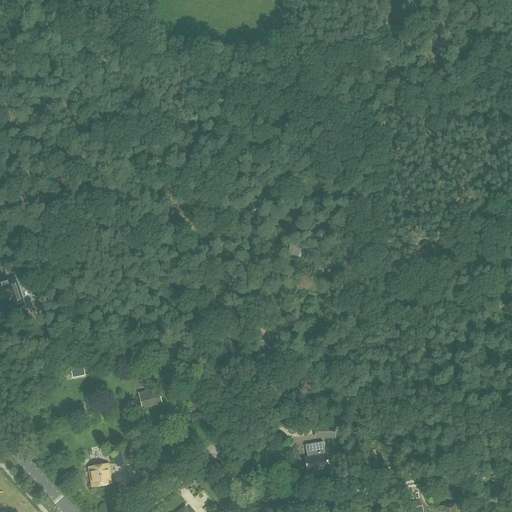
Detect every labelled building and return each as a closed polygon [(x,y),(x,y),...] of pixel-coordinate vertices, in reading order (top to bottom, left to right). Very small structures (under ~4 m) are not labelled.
[(0,296),(5,310),(20,304),(11,278),(0,281),(0,296)] [(20,282),(14,284),(19,301),(25,299),(20,282)] [(143,408),(163,403),(158,387),(138,392),(143,408)] [(200,412),(190,415),(192,423),(203,420),(200,412)] [(305,458),(307,472),(329,468),(327,454),(325,454),(323,441),(305,444),(307,457),(305,458)] [(116,451),(118,466),(129,464),(126,449),(116,451)] [(111,483),(108,464),(89,467),(93,486),(111,483)] [(422,511),(421,501),(407,503),(408,511),(422,511)] [(460,511),(459,503),(439,507),(439,511),(460,511)]
